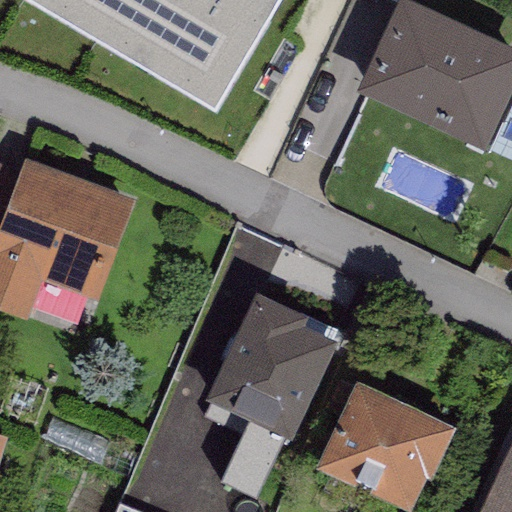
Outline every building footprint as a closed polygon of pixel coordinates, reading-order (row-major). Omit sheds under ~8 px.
[(0,0),(214,125),(286,0),(0,0)] [(383,0),(399,7),(406,10),(410,0),(383,0)] [(511,57),(406,10),(399,7),(356,104),(483,160),(511,95),(511,57)] [(0,232),(22,173),(0,165),(0,232)] [(0,232),(0,319),(24,329),(39,288),(95,308),(132,206),(24,167),(22,173),(0,232)] [(205,409),(291,449),(342,340),(256,300),(205,409)] [(355,390),(315,478),(388,511),(412,511),(425,486),(431,489),(456,435),(355,390)] [(511,511),(511,448),(482,511),(511,511)]
